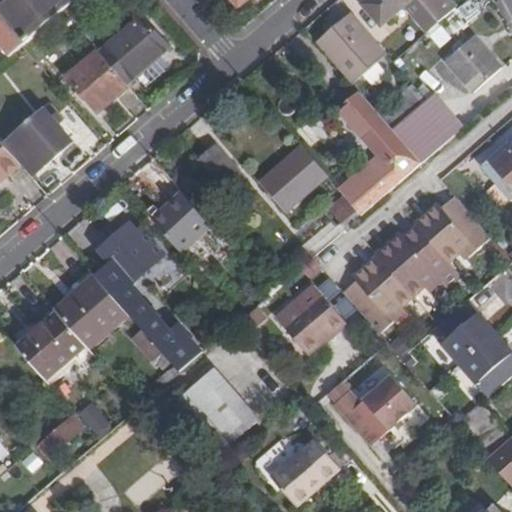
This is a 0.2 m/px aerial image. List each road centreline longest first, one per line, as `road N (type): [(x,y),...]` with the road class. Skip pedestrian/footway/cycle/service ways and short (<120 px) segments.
road 1 (residential): [(234,63),(0,267)]
road 2 (unknown): [(410,511),(330,417)]
